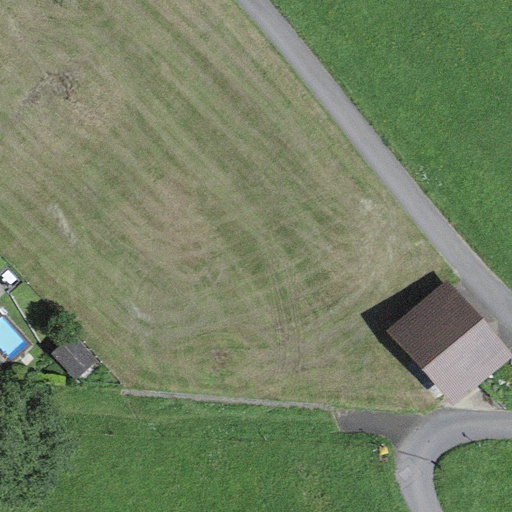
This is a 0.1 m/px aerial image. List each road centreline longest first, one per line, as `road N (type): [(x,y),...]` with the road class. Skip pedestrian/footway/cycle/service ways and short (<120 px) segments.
road 1 (residential): [(251,0),(511,317)]
road 2 (track): [(335,419),(0,398)]
road 3 (track): [(511,426),(439,432),(426,441),(413,468),(427,511)]
